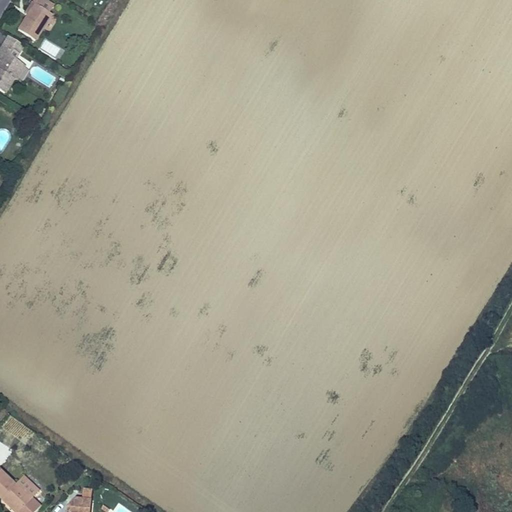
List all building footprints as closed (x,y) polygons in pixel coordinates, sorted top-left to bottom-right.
[(36,41),(53,14),(49,11),(54,4),(47,0),(32,0),(32,1),(34,2),(17,29),(36,41)] [(18,78),(25,66),(15,60),(24,45),(7,35),(0,46),(0,89),(6,93),(15,79),(18,78)] [(3,472),(0,474),(0,495),(6,501),(9,497),(25,511),(24,511),(39,511),(43,508),(35,501),(38,498),(22,484),(19,486),(3,472)] [(83,490),(83,500),(93,501),(93,491),(83,490)] [(24,511),(25,511),(9,497),(6,501),(17,511),(24,511)]
